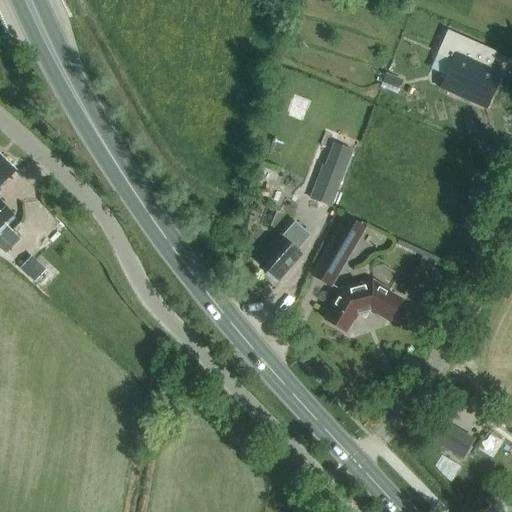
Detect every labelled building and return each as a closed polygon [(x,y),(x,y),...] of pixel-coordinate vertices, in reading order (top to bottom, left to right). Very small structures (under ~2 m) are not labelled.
[(438,88),(486,110),(502,73),(471,59),(477,45),(446,31),(436,55),(450,61),(438,88)] [(333,143),(324,166),(322,165),(309,199),(331,207),(353,151),(333,143)] [(0,156),(0,228),(5,223),(14,214),(0,201),(0,183),(13,169),(0,156)] [(365,228),(344,215),(309,275),(330,288),(365,228)] [(272,280),(274,279),(277,281),(300,256),(296,252),(310,237),(294,223),(281,238),(257,263),(267,272),(266,275),(272,280)] [(46,270),(31,255),(19,267),(34,282),(46,270)] [(354,321),(357,316),(370,312),(375,315),(376,313),(390,320),(400,303),(386,295),(388,292),(372,283),(340,291),(331,307),(334,309),(326,322),(344,332),(351,319),(354,321)] [(473,439),(441,420),(427,443),(437,449),(439,446),(461,459),(473,439)]
